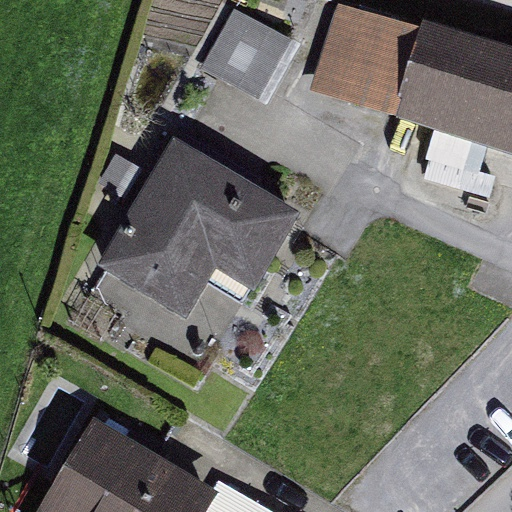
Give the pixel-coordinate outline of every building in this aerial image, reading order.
[(420,20),(339,1),(311,88),(511,147),(511,40),(422,12),(420,20)] [(301,40),(236,5),(203,66),(268,101),(301,40)] [(301,206),(173,131),(96,262),(186,315),(215,265),(253,287),(301,206)] [(142,166),(116,152),(99,182),(124,196),(142,166)] [(199,511),(216,485),(96,415),(38,511),(199,511)] [(279,511),(218,478),(216,485),(199,511),(279,511)]
